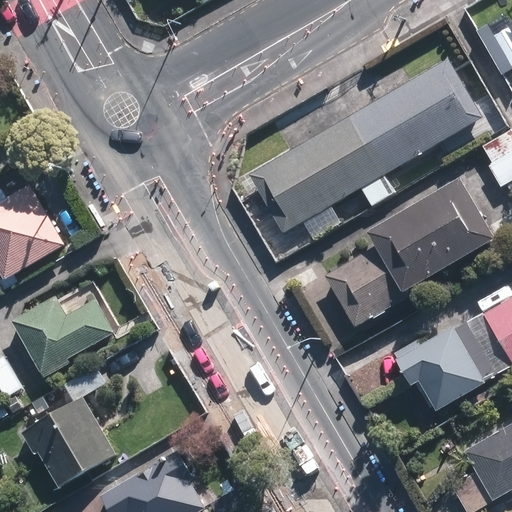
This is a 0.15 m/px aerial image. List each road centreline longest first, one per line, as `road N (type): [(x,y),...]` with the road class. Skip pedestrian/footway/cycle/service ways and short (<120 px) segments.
road 1 (secondary): [(225,303),(347,511)]
road 2 (secondary): [(328,13),(187,136)]
road 3 (secondary): [(160,78),(242,35),(328,13)]
road 4 (secondary): [(225,303),(123,170)]
road 5 (secondary): [(180,151),(225,303)]
road 6 (secondary): [(92,107),(36,0)]
